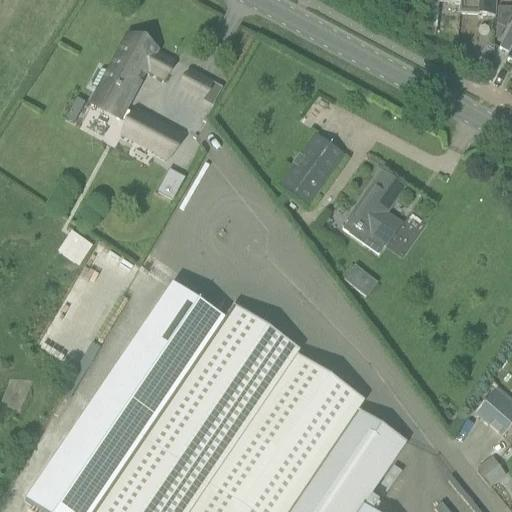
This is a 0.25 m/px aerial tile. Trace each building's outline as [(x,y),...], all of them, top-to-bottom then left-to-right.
[(477,17),(496,18),(496,0),(461,0),(461,4),(460,17),(472,17),(472,16),(477,16),(477,17)] [(436,17),(436,3),(424,2),(424,16),(436,17)] [(511,22),(498,50),(509,56),(506,61),(511,64),(511,76),(511,77),(511,22)] [(423,28),(422,36),(434,37),(435,29),(423,28)] [(89,106),(105,115),(106,114),(105,113),(107,110),(119,116),(117,120),(116,119),(115,120),(118,122),(118,120),(126,124),(120,136),(167,161),(179,138),(133,112),(131,116),(123,112),(145,71),(163,80),(171,64),(154,55),(155,51),(127,36),(107,73),(100,69),(90,87),(98,91),(89,106)] [(188,76),(181,89),(207,104),(214,91),(188,76)] [(76,99),(64,122),(71,126),(83,103),(76,99)] [(342,157),(314,137),(278,186),(307,207),(342,157)] [(184,180),(169,172),(157,194),(172,202),(184,180)] [(381,173),(346,222),(340,230),(378,257),(400,225),(384,214),(403,188),(381,173)] [(81,267),(94,244),(72,231),(59,254),(81,267)] [(354,269),(344,283),(354,291),(364,278),(354,269)] [(93,511),(366,511),(362,509),(405,444),(357,412),(363,403),(295,358),(298,353),(232,308),(222,322),(93,511)] [(501,438),(511,425),(511,410),(492,394),(474,415),(501,438)] [(492,462),(477,473),(482,480),(497,469),(492,462)]
